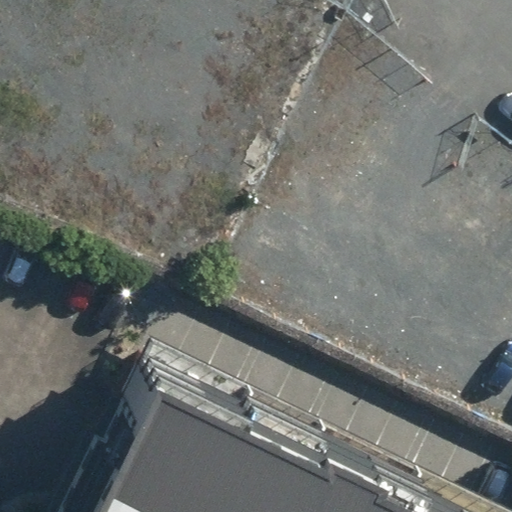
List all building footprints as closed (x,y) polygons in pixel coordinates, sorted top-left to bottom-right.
[(0,25),(71,58),(98,0),(61,0),(57,9),(37,0),(4,0),(0,9),(0,25)] [(322,10),(306,0),(141,0),(100,67),(235,151),(322,10)] [(384,53),(337,37),(316,102),(363,117),(384,53)] [(397,263),(267,204),(235,273),(365,333),(397,263)] [(496,511),(502,501),(139,320),(41,511),(496,511)]
